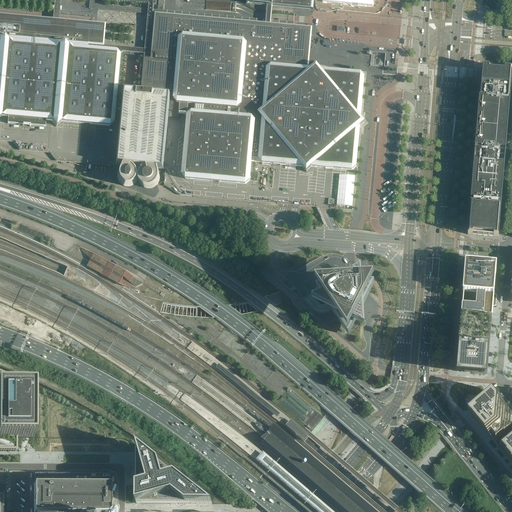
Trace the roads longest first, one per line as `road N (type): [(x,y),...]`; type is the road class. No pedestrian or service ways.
road 1 (motorway): [(454,511),(193,292),(72,225),(0,198)]
road 2 (motorway): [(371,399),(266,309),(185,255),(0,186)]
road 3 (motorway): [(0,333),(141,402),(286,511)]
road 4 (unclassified): [(409,22),(319,14),(318,20),(331,36),(407,43)]
road 5 (track): [(160,451),(0,363)]
road 6 (secondary): [(423,61),(410,218)]
road 7 (secondary): [(420,387),(436,259)]
road 8 (secondary): [(388,416),(308,511)]
road 9 (residential): [(508,256),(500,379)]
